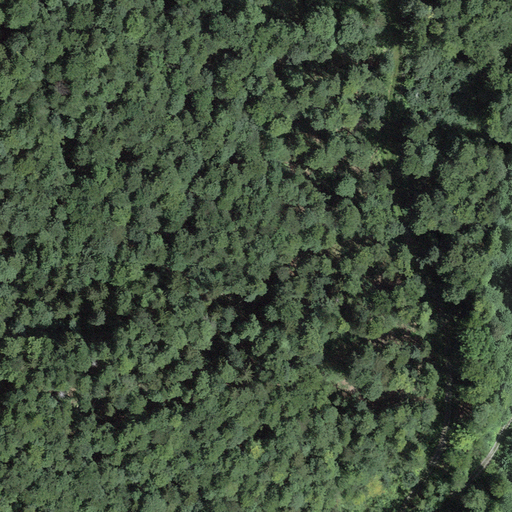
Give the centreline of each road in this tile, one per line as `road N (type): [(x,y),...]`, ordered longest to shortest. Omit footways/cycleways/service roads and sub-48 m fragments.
road 1 (track): [(402,511),(442,449),(452,363),(438,293),(403,219),(385,133),(399,45),(393,0)]
road 2 (track): [(511,412),(477,471),(440,511)]
